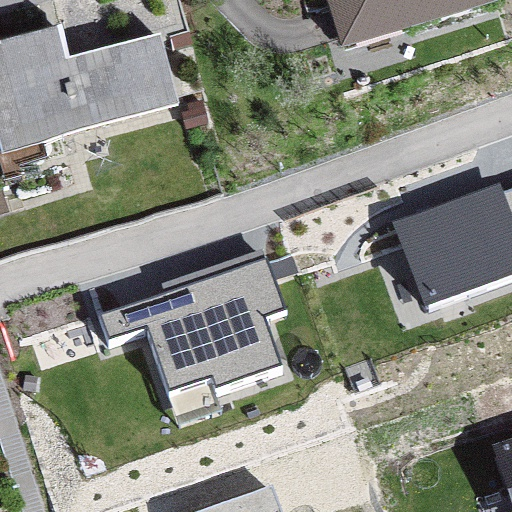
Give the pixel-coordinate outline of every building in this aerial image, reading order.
[(404,20),(408,32),(496,5),(494,0),(328,0),(340,39),(404,20)] [(58,30),(0,44),(0,149),(1,152),(177,109),(159,40),(66,64),(58,30)] [(511,221),(500,187),(393,226),(423,308),(511,275),(511,221)] [(266,262),(72,328),(81,357),(119,344),(142,409),(194,391),(197,402),(283,373),(267,324),(286,318),(266,262)] [(278,511),(272,493),(217,511),(278,511)]
